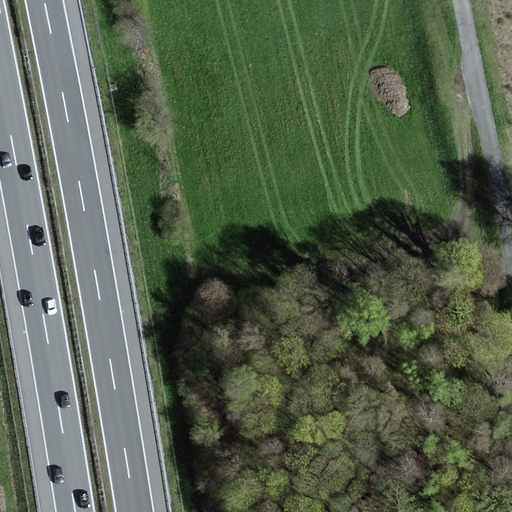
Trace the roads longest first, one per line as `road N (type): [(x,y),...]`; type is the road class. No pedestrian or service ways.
road 1 (motorway): [(135,511),(45,0)]
road 2 (motorway): [(0,81),(74,511)]
road 3 (unclassified): [(459,0),(511,275)]
